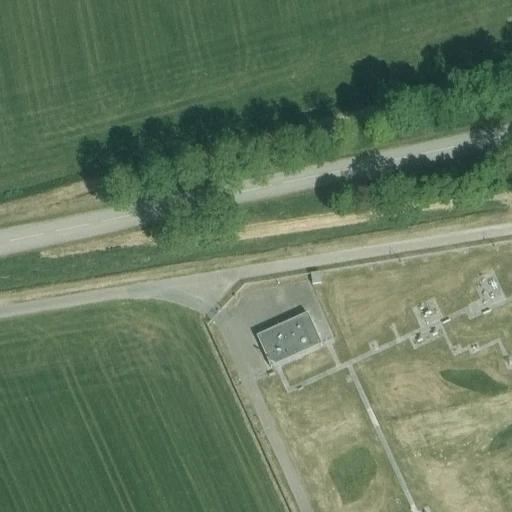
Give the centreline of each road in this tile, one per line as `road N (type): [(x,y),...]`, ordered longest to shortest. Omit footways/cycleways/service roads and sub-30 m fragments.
road 1 (tertiary): [(0,243),(511,134)]
road 2 (unknown): [(292,511),(188,282)]
